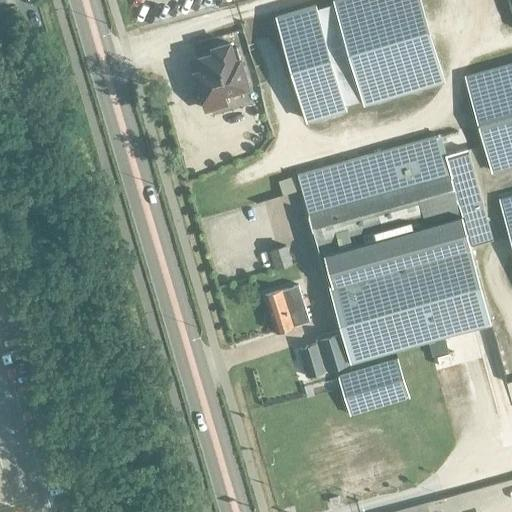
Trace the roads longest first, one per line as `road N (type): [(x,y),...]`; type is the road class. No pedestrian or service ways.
road 1 (primary): [(71,0),(226,511)]
road 2 (primary): [(247,511),(98,0)]
